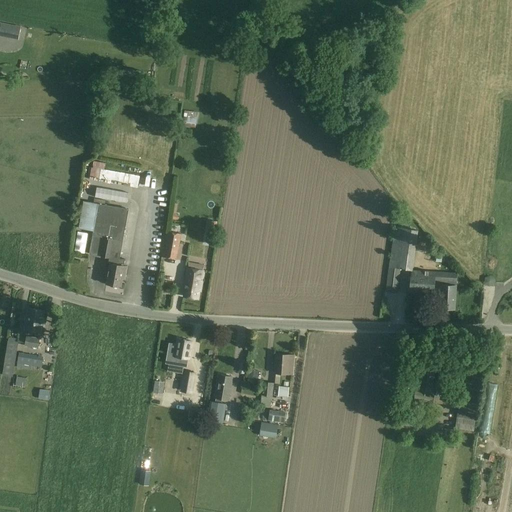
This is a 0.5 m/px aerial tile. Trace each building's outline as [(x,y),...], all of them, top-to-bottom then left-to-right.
[(142,70),(125,67),(124,75),(141,78),(142,70)] [(195,127),(196,118),(181,116),(179,125),(195,127)] [(90,179),(138,187),(140,176),(92,167),(90,179)] [(89,254),(112,258),(111,263),(110,263),(106,284),(121,286),(122,279),(125,279),(127,266),(124,265),(125,259),(120,258),(129,209),(98,204),(84,201),(79,228),(93,231),(89,254)] [(418,231),(395,227),(386,292),(398,293),(401,269),(413,271),(418,231)] [(168,231),(166,246),(179,248),(181,234),(168,231)] [(199,290),(200,290),(202,279),(203,279),(205,270),(204,270),(205,265),(188,262),(187,267),(185,276),(186,276),(184,288),(185,288),(184,296),(198,298),(199,290)] [(456,286),(456,284),(459,284),(459,278),(457,278),(457,270),(455,270),(455,268),(450,268),(450,270),(441,270),(439,308),(455,309),(456,286)] [(434,293),(435,272),(410,271),(409,294),(434,295),(434,293)] [(40,332),(44,311),(28,308),(24,329),(40,332)] [(40,338),(26,336),(25,346),(38,348),(40,338)] [(178,339),(175,357),(188,359),(191,341),(178,339)] [(17,363),(19,363),(33,366),(42,367),(43,357),(19,353),(17,363)] [(294,356),(276,354),(274,373),(276,373),(275,377),(279,377),(280,373),(293,375),(294,356)] [(418,388),(416,388),(414,400),(433,403),(435,391),(432,390),(435,369),(421,367),(418,388)] [(181,391),(191,393),(195,372),(184,370),(181,391)] [(29,381),(28,372),(19,373),(19,381),(29,381)] [(226,403),(222,399),(228,400),(232,377),(219,375),(215,398),(216,398),(211,401),(208,420),(223,422),(226,403)] [(494,431),(500,380),(488,379),(482,430),(494,431)] [(272,396),(273,383),(263,382),(262,395),(262,401),(270,402),(271,396),(272,396)] [(162,393),(164,385),(154,384),(153,392),(162,393)] [(44,396),(53,396),(53,385),(44,385),(44,396)] [(279,387),(278,396),(289,397),(289,388),(279,387)] [(459,407),(460,407),(457,427),(473,430),(477,403),(460,400),(459,407)] [(196,408),(194,423),(205,424),(206,410),(196,408)] [(286,412),(270,410),(270,411),(264,410),(262,419),(284,423),(286,412)] [(261,422),(259,435),(276,438),(278,425),(261,422)] [(149,471),(141,470),(139,483),(148,484),(150,471),(149,471)]
